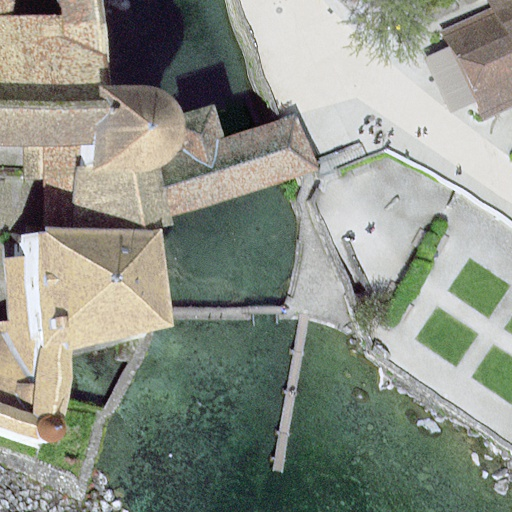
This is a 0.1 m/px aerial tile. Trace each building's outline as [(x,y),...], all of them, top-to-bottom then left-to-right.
[(0,0),(0,143),(107,144),(109,101),(74,100),(1,99),(2,0),(0,0)] [(67,0),(75,25),(74,100),(109,101),(109,83),(120,84),(121,66),(100,0),(67,0)] [(511,0),(507,0),(445,26),(482,115),(511,102),(511,0)] [(141,84),(120,84),(109,83),(109,101),(107,144),(106,170),(117,170),(153,171),(163,169),(171,163),(179,154),(184,141),(186,128),(183,113),(176,103),(170,95),(158,88),(141,84)] [(153,171),(117,170),(117,197),(117,228),(161,227),(159,219),(155,188),(153,171)] [(173,331),(161,227),(117,228),(36,231),(44,344),(70,342),(154,335),(173,331)] [(0,324),(0,406),(27,417),(44,344),(0,324)] [(70,342),(44,344),(27,417),(0,406),(0,433),(26,443),(24,439),(24,434),(25,429),(28,426),(32,423),(37,422),(42,422),(46,424),(49,427),(55,405),(70,342)] [(26,443),(29,447),(33,449),(37,450),(42,449),(46,447),(49,444),(51,440),(52,436),(51,431),(49,427),(46,424),(42,422),(37,422),(32,423),(28,426),(25,429),(24,434),(24,439),(26,443)]
